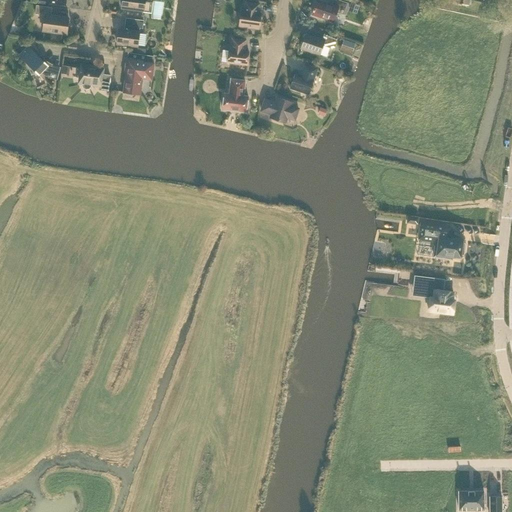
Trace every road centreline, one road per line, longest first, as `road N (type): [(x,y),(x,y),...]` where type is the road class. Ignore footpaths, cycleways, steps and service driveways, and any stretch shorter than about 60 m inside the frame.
road 1 (residential): [(508,201),(498,332)]
road 2 (residential): [(511,461),(384,463)]
